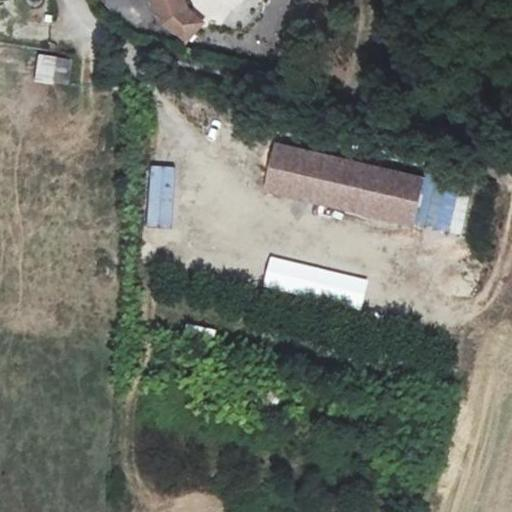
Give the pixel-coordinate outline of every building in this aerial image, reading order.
[(148,0),(157,25),(177,43),(194,24),(178,10),(174,0),(148,0)] [(53,58),(51,85),(67,86),(69,59),(53,58)] [(423,177),(278,143),(267,185),(412,223),(423,177)] [(212,343),(214,333),(186,326),(183,336),(212,343)] [(250,387),(243,410),(269,417),(276,394),(250,387)]
